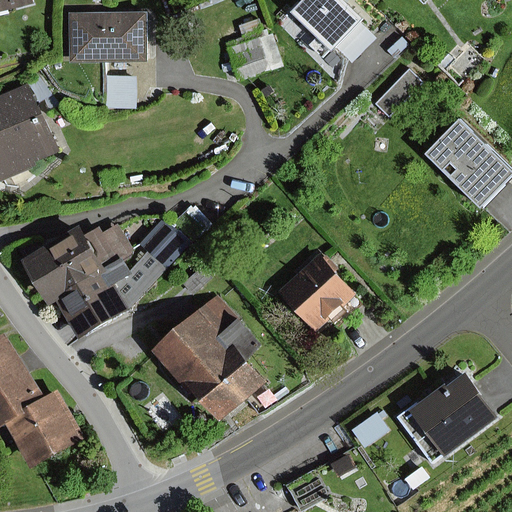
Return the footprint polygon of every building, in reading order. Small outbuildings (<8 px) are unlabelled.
[(0,0),(0,12),(35,3),(34,0),(0,0)] [(364,19),(344,0),(303,0),(292,12),(317,37),(310,45),(323,58),(331,50),(332,52),(337,47),(353,63),(377,39),(361,23),(364,19)] [(148,12),(70,13),(70,63),(148,63),(148,12)] [(243,38),(226,44),(239,82),(285,67),(274,34),(269,35),(268,29),(264,31),(260,19),(239,26),(243,38)] [(410,45),(402,37),(388,51),(396,59),(410,45)] [(340,60),(333,52),(325,60),(332,68),(340,60)] [(409,69),(376,104),(391,118),(424,83),(409,69)] [(27,84),(0,96),(0,180),(1,182),(37,166),(35,162),(60,151),(38,103),(46,99),(51,111),(59,107),(43,71),(25,79),(27,84)] [(137,77),(107,76),(106,109),(136,110),(137,77)] [(511,178),(511,168),(460,119),(425,155),(443,172),(451,163),(459,170),(450,179),(482,209),(511,178)] [(188,209),(180,200),(170,209),(198,239),(214,224),(196,205),(193,208),(191,206),(188,209)] [(131,271),(125,260),(137,253),(119,224),(103,233),(100,227),(85,235),(107,273),(59,301),(81,339),(131,309),(192,243),(165,218),(141,244),(149,251),(131,271)] [(59,301),(107,273),(85,235),(81,228),(23,261),(50,307),(59,301)] [(282,295),(316,333),(330,320),(335,324),(348,312),(343,307),(357,295),(322,258),(282,295)] [(214,279),(203,267),(183,284),(194,297),(214,279)] [(264,348),(218,295),(153,352),(191,395),(195,391),(221,421),(265,383),(248,362),(264,348)] [(7,333),(0,336),(0,429),(7,426),(32,468),(86,436),(59,391),(46,398),(7,333)] [(114,359),(105,365),(114,376),(122,369),(114,359)] [(499,417),(466,373),(448,385),(447,383),(400,418),(433,462),(443,454),(445,457),(499,417)] [(392,431),(378,412),(352,431),(366,449),(392,431)] [(431,478),(423,467),(405,479),(414,491),(431,478)]
